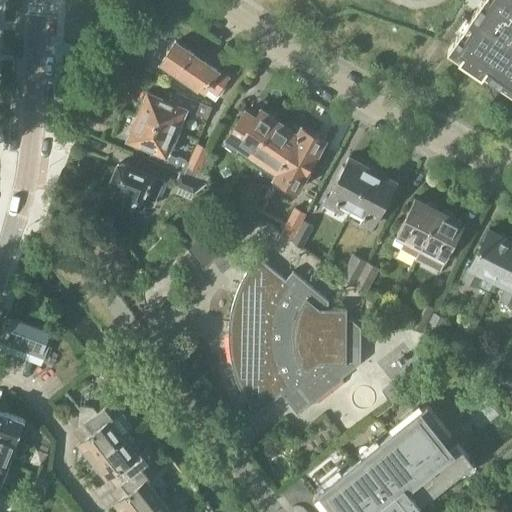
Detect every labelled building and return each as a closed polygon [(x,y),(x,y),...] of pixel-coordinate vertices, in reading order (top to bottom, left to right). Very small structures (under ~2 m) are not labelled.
[(511,88),(511,0),(480,0),(450,44),(452,45),(450,49),(455,53),(453,55),(477,72),(479,69),(510,91),(511,88)] [(215,92),(226,76),(174,41),(171,46),(169,44),(160,56),(163,58),(161,62),(195,86),(196,84),(203,89),(205,85),(215,92)] [(206,119),(211,107),(177,92),(172,103),(148,93),(138,116),(175,131),(184,109),(206,119)] [(245,111),(223,141),(249,159),(276,119),(260,109),(254,117),(245,111)] [(165,154),(175,131),(138,116),(129,138),(153,149),(149,160),(168,168),(173,157),(165,154)] [(276,119),(249,159),(275,176),(302,127),(294,122),(290,129),(276,119)] [(302,127),(275,176),(299,189),(325,139),(302,127)] [(198,174),(199,170),(209,149),(197,142),(187,166),(187,167),(198,174)] [(351,209),(372,169),(370,168),(369,164),(363,161),(360,162),(349,156),(325,201),(335,207),(336,204),(338,205),(340,203),(351,209)] [(119,163),(112,180),(116,185),(124,189),(121,198),(141,206),(142,205),(145,206),(154,205),(158,195),(164,179),(154,175),(125,163),(119,163)] [(209,175),(199,170),(198,174),(187,167),(184,174),(206,182),(209,175)] [(370,226),(395,182),(385,176),(384,172),(379,169),(375,171),(372,169),(351,209),(363,216),(361,218),(364,220),(362,222),(370,226)] [(206,182),(184,174),(180,171),(174,185),(194,194),(207,183),(206,182)] [(257,196),(263,199),(269,186),(263,183),(257,196)] [(398,232),(396,236),(406,241),(403,246),(417,254),(439,211),(437,210),(437,206),(429,202),(427,204),(414,198),(397,232),(398,232)] [(292,241),(303,220),(307,213),(294,206),(281,233),(292,241)] [(439,211),(417,254),(442,267),(464,224),(452,217),(452,214),(444,210),(441,212),(439,211)] [(204,267),(242,236),(225,215),(210,227),(204,220),(189,232),(195,240),(187,246),(204,267)] [(292,241),(302,249),(314,226),(303,220),(292,241)] [(494,282),(511,244),(511,239),(511,238),(511,236),(501,231),(500,234),(488,228),(463,279),(487,290),(492,281),(494,282)] [(511,302),(511,244),(494,282),(506,288),(501,297),(511,302)] [(354,286),(367,261),(353,253),(340,276),(354,286)] [(328,371),(328,363),(346,363),(347,308),(328,308),(328,300),(292,271),(292,272),(294,274),(288,282),(257,256),(246,271),(238,288),(232,306),(229,324),(229,343),(231,361),(237,380),(245,398),(256,414),(287,389),(293,396),(291,399),(291,400),(328,371)] [(354,286),(367,293),(380,268),(367,261),(354,286)] [(422,332),(434,307),(420,300),(409,326),(422,332)] [(422,335),(435,342),(447,319),(434,312),(422,335)] [(12,318),(5,337),(42,351),(50,333),(12,318)] [(491,381),(503,353),(486,345),(473,373),(491,381)] [(381,390),(391,403),(401,395),(391,383),(381,390)] [(91,462),(122,438),(109,420),(119,412),(110,401),(97,412),(94,407),(80,405),(77,429),(74,431),(77,434),(77,436),(81,441),(77,444),(91,462)] [(411,511),(464,470),(459,465),(469,457),(457,442),(448,450),(441,441),(451,433),(427,404),(313,496),(325,511),(411,511)] [(0,435),(17,442),(25,420),(0,410),(0,435)] [(0,459),(8,463),(17,442),(0,435),(0,459)] [(39,450),(46,453),(51,442),(45,436),(39,450)] [(124,480),(154,456),(146,447),(136,455),(122,438),(91,462),(105,480),(124,466),(130,474),(124,479),(124,480)] [(249,448),(244,452),(248,456),(252,452),(249,448)] [(46,453),(39,450),(37,449),(33,458),(43,462),(47,453),(46,453)] [(120,511),(139,511),(159,497),(145,480),(156,472),(148,462),(154,457),(154,456),(124,480),(132,490),(114,504),(120,511)] [(0,484),(8,463),(0,459),(0,484)] [(27,470),(22,483),(34,487),(37,479),(38,474),(27,470)] [(34,487),(29,499),(29,498),(42,503),(49,483),(37,479),(34,487)] [(187,511),(183,507),(176,511),(170,511),(159,497),(139,511),(187,511)] [(484,511),(488,511),(493,508),(488,503),(482,508),(484,511)]
